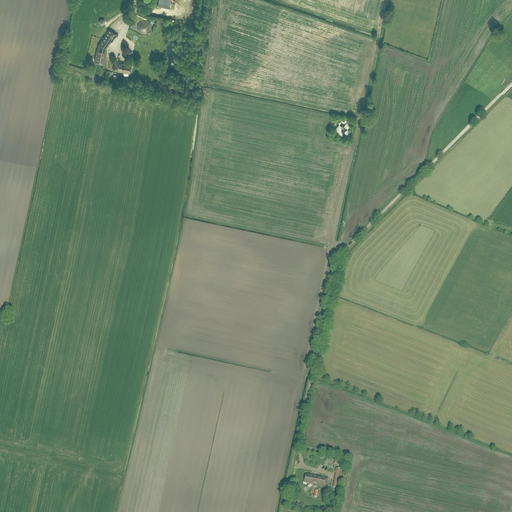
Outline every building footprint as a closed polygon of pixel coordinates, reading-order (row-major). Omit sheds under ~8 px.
[(146,33),(150,28),(151,23),(146,19),(145,19),(136,15),(130,27),(139,31),(140,33),(146,33)] [(111,42),(116,34),(109,29),(98,45),(94,62),(103,64),(107,48),(106,47),(110,41),(111,42)] [(129,73),(131,65),(119,62),(115,61),(113,69),(124,72),(123,74),(124,75),(127,76),(128,75),(129,73)] [(333,488),(338,489),(342,470),(337,469),(333,488)] [(311,477),(305,475),(304,483),(313,485),(313,486),(326,489),(327,478),(314,476),(314,477),(311,477)]
